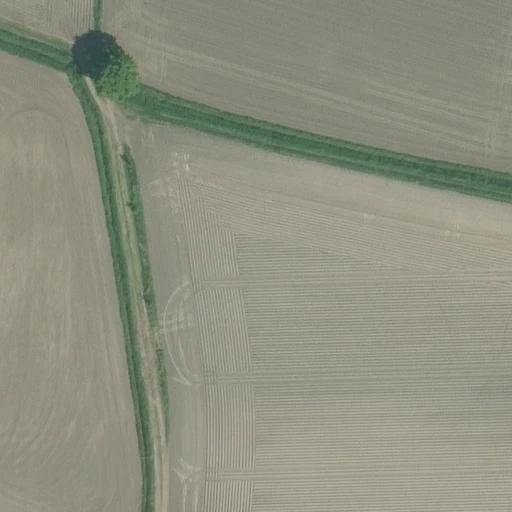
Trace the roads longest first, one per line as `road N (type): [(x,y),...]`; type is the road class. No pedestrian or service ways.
road 1 (track): [(511,207),(107,105),(75,60),(0,30)]
road 2 (track): [(156,511),(151,391),(107,105)]
